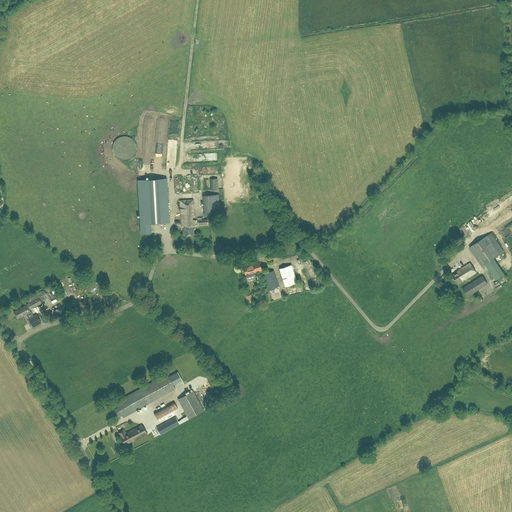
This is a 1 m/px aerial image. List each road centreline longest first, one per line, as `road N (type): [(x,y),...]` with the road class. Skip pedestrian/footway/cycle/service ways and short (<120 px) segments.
road 1 (unclassified): [(14,342),(49,323),(131,303),(162,253),(246,257),(293,242),(305,244),(372,325),(388,326)]
road 2 (track): [(511,125),(504,113),(446,120),(336,237),(299,242)]
road 3 (unclassified): [(121,511),(14,342)]
